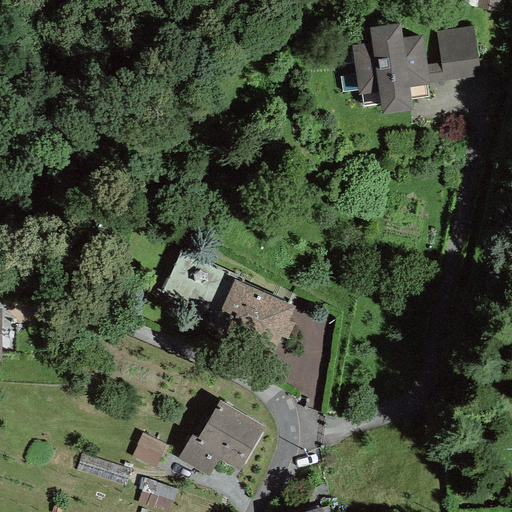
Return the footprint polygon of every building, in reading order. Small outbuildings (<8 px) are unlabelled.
[(511,0),(488,0),(487,15),(511,18),(511,0)] [(371,43),(351,46),(357,94),(361,94),(362,107),(381,105),(382,115),(412,111),(411,100),(428,97),(426,86),(429,85),(429,84),(426,65),(422,35),(402,38),(400,24),(369,28),(371,43)] [(440,63),(426,65),(429,84),(480,77),(473,27),(436,32),(440,63)] [(179,252),(159,298),(215,322),(233,280),(234,276),(179,252)] [(294,307),(233,280),(215,322),(277,347),(281,337),(287,340),(294,324),(287,321),(294,307)] [(265,428),(219,401),(196,438),(191,435),(177,459),(208,477),(218,459),(239,472),(265,428)] [(133,451),(158,462),(168,437),(144,427),(133,451)]
